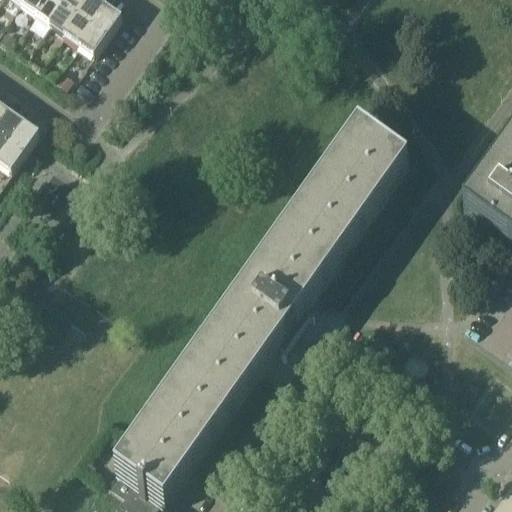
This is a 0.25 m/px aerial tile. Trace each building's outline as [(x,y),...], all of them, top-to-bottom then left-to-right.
[(7,0),(22,10),(29,0),(7,0)] [(29,0),(22,10),(37,21),(51,0),(29,0)] [(51,0),(37,21),(51,31),(73,0),(51,0)] [(80,0),(73,0),(51,31),(66,42),(91,7),(80,0)] [(91,7),(66,42),(81,52),(105,18),(91,7)] [(105,18),(81,52),(95,62),(95,63),(96,63),(121,29),(120,28),(105,18)] [(8,124),(0,134),(0,165),(23,134),(8,124)] [(23,134),(0,165),(0,169),(13,179),(12,179),(13,180),(38,145),(37,144),(23,134)] [(113,496),(113,497),(125,505),(120,511),(160,511),(162,511),(190,472),(192,469),(209,446),(221,428),(234,411),(246,393),(259,376),(263,370),(265,367),(282,343),(293,350),(294,352),(298,349),(301,346),(303,342),(304,338),(303,337),(292,329),(296,324),(403,173),(407,176),(408,177),(408,176),(359,141),(358,142),(363,145),(230,332),(194,382),(147,449),(140,458),(122,484),(118,480),(117,481),(122,484),(113,496)] [(466,217),(465,218),(500,243),(511,251),(511,161),(492,190),(489,194),(485,191),(466,217)] [(511,490),(500,507),(507,511),(510,511),(511,511),(511,490)]
